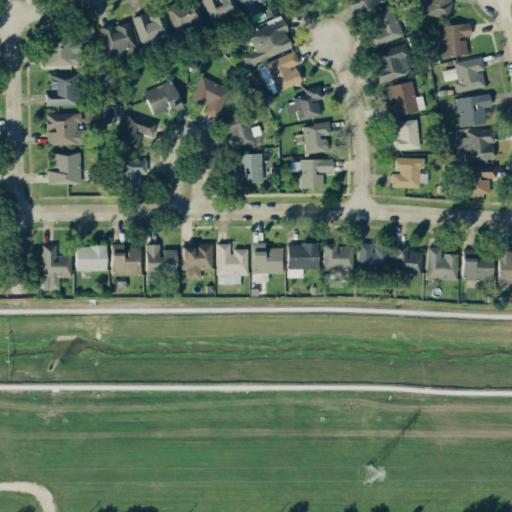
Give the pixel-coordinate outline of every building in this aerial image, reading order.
[(183,0),(166,6),(173,28),(202,19),(196,0),(183,0)] [(234,0),(202,0),(213,24),(240,12),(234,0)] [(262,0),(239,0),(246,16),(262,10),(258,2),(262,0)] [(355,0),(356,1),(350,4),(356,14),(381,1),(381,0),(355,0)] [(451,0),(424,0),(423,14),(450,17),(451,0)] [(403,34),(392,7),(371,15),(376,29),(367,33),(373,47),(403,34)] [(132,16),(142,46),(171,37),(163,10),(147,15),(145,12),(132,16)] [(292,47),(281,18),(247,31),(254,49),(241,54),(245,65),(292,47)] [(107,55),(135,47),(128,20),(99,28),(107,55)] [(441,56),(467,52),(465,37),(471,36),(469,21),(436,26),(441,56)] [(78,65),(78,33),(42,33),(42,50),(44,50),(44,65),(78,65)] [(380,82),(406,73),(397,45),(371,53),(380,82)] [(299,63),(294,51),(258,64),(264,81),(270,79),(274,92),(301,82),(295,65),(299,63)] [(453,61),(454,68),(442,69),(444,81),(453,79),(455,91),(485,86),(480,56),(453,61)] [(49,90),(44,90),(45,105),(74,104),(74,72),(49,73),(49,90)] [(203,112),(216,118),(230,88),(201,75),(190,98),(206,106),(203,112)] [(183,106),(171,79),(143,91),(152,115),(169,108),(170,111),(183,106)] [(385,84),(388,101),(384,102),(387,116),(424,110),(422,95),(414,96),(412,80),(385,84)] [(285,103),(287,113),(296,111),(298,120),(320,114),(317,98),(322,97),(319,84),(303,88),(305,94),(291,97),(292,101),(285,103)] [(458,126),(485,122),(482,107),(490,105),(488,92),(454,97),(458,126)] [(78,144),(77,123),(81,123),(81,112),(45,112),(45,129),(47,129),(47,144),(78,144)] [(115,140),(137,147),(146,119),(124,112),(115,140)] [(225,147),(260,143),(258,125),(250,126),(249,114),(222,118),(224,134),(225,147)] [(395,136),(390,137),(391,149),(418,148),(417,119),(395,120),(395,136)] [(329,135),(328,122),(302,124),(302,134),(297,134),(298,141),(304,141),(305,152),(328,150),(327,135),(329,135)] [(465,130),(465,136),(459,136),(460,161),(493,159),(492,128),(465,130)] [(47,183),(80,182),(79,152),(51,153),(51,169),(46,169),(47,183)] [(238,153),(238,169),(231,169),(231,182),(262,181),(261,152),(238,153)] [(418,187),(418,180),(425,180),(425,173),(421,173),(421,157),(394,156),(394,172),(391,171),(390,186),(418,187)] [(146,172),(145,158),(116,159),(118,189),(139,188),(138,172),(146,172)] [(300,187),(322,187),(322,172),(332,172),(332,158),(299,158),(300,187)] [(494,164),(466,165),(467,193),(485,192),(485,180),(494,180),(494,164)] [(111,274),(140,273),(140,247),(124,248),(124,242),(110,243),(111,274)] [(247,274),(246,248),(230,248),(230,242),(217,242),(217,283),(239,282),(239,274),(247,274)] [(282,246),(265,247),(265,242),(250,242),(251,272),(282,272),(282,246)] [(317,242),(286,243),(286,277),(302,276),(302,268),(317,268),(317,242)] [(351,269),(352,245),(337,245),(337,242),(323,242),(322,269),(351,269)] [(387,245),(372,245),(372,242),(357,242),(357,269),(387,268),(387,245)] [(71,277),(71,254),(55,254),(55,243),(41,243),(42,289),(59,289),(59,277),(71,277)] [(146,274),(176,273),(176,248),(160,248),(159,243),(145,243),(146,274)] [(75,245),(75,270),(106,269),(105,244),(75,245)] [(212,269),(211,244),(180,244),(181,269),(186,269),(187,278),(200,278),(200,269),(212,269)] [(420,274),(421,251),(406,250),(406,244),(393,244),(392,260),(396,260),(395,282),(408,282),(409,274),(420,274)] [(456,279),(457,254),(440,253),(440,246),(426,246),(425,278),(456,279)] [(491,280),(492,255),(475,254),(476,249),(462,248),(461,279),(491,280)] [(498,282),(511,281),(511,252),(511,253),(511,250),(498,250),(498,282)]
